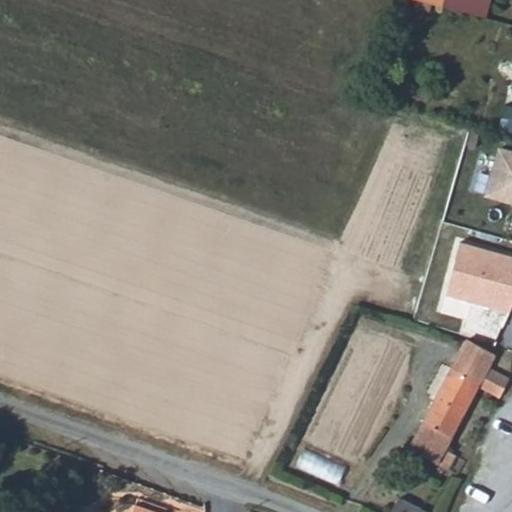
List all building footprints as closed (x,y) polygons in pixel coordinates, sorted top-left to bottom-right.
[(418,0),(494,16),(496,0),(418,0)] [(511,154),(496,150),(484,197),(511,204),(511,154)] [(444,446),(449,435),(477,383),(499,394),(507,379),(485,367),(493,351),(465,337),(463,340),(451,334),(438,358),(451,365),(408,448),(447,468),(455,452),(444,446)] [(427,511),(397,497),(392,509),(397,511),(427,511)] [(164,511),(165,511),(135,499),(130,511),(164,511)]
